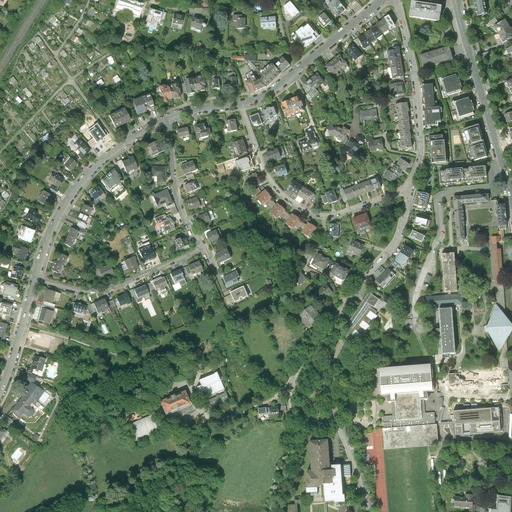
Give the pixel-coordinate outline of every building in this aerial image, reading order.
[(127,0),(120,0),(120,1),(119,1),(117,7),(120,8),(120,7),(131,11),(133,4),(127,2),(127,0)] [(334,0),(327,6),(337,18),(346,11),(338,1),(336,3),(334,0)] [(487,14),(484,0),(473,0),(477,16),(487,14)] [(299,12),(291,1),(284,7),(285,8),(283,9),(285,16),(291,15),(293,17),(299,12)] [(134,3),(133,4),(131,11),(137,13),(136,16),(140,17),(144,7),(134,3)] [(442,7),(412,3),(410,18),(440,22),(442,7)] [(163,13),(150,9),(146,22),(150,23),(152,17),(156,19),(153,29),(158,30),(163,13)] [(331,22),(324,13),(316,20),(323,29),(331,22)] [(183,16),(173,15),(172,23),(182,25),(183,16)] [(240,15),(233,15),(233,21),(237,21),(237,29),(245,29),(245,18),(240,19),(240,15)] [(382,19),(383,20),(388,29),(394,26),(389,16),(382,19)] [(276,27),(275,17),(261,18),(261,28),(276,27)] [(202,26),(205,27),(205,26),(206,26),(206,25),(206,24),(205,24),(202,23),(203,20),(193,18),(191,26),(197,28),(196,29),(200,30),(202,26)] [(499,24),(495,19),(490,22),(494,27),(499,24)] [(376,24),(377,25),(382,34),(389,30),(388,29),(383,20),(376,24)] [(511,28),(506,20),(499,24),(494,27),(498,35),(511,28)] [(450,42),(444,23),(438,25),(444,44),(450,42)] [(308,24),(290,39),(301,51),(319,36),(308,24)] [(38,30),(41,34),(47,28),(44,25),(38,30)] [(371,29),(371,30),(376,39),(383,35),(382,34),(377,25),(371,29)] [(511,37),(511,30),(511,28),(498,35),(503,43),(511,37)] [(365,34),(365,35),(371,44),(377,40),(376,39),(371,30),(365,34)] [(70,39),(75,43),(78,38),(73,35),(70,39)] [(371,45),(371,44),(365,35),(359,39),(362,45),(365,49),(371,45)] [(33,39),(39,47),(43,44),(38,36),(33,39)] [(359,39),(354,41),(358,47),(362,45),(359,39)] [(352,46),(346,51),(355,61),(361,56),(352,46)] [(449,46),(420,55),(424,69),(454,59),(449,46)] [(394,50),(388,51),(389,59),(401,57),(399,47),(398,47),(394,47),(394,50)] [(489,52),(481,55),(483,61),(490,56),(489,52)] [(340,55),(333,61),(340,70),(347,64),(340,55)] [(402,65),(401,57),(389,59),(391,67),(402,65)] [(283,58),(274,67),(281,74),(290,66),(283,58)] [(333,76),(340,70),(333,61),(325,67),(333,76)] [(262,79),(266,87),(266,88),(281,74),(274,67),(272,65),(260,75),(262,79)] [(237,85),(236,77),(235,73),(232,73),(232,70),(228,71),(228,73),(229,86),(237,85)] [(318,73),(311,79),(317,87),(320,85),(324,82),(318,73)] [(457,75),(441,80),(446,96),(461,92),(460,88),(462,88),(459,78),(458,79),(457,75)] [(198,79),(194,80),(196,92),(200,91),(200,92),(205,91),(204,86),(205,85),(204,81),(203,81),(202,77),(197,78),(198,79)] [(186,82),(184,82),(185,84),(187,93),(187,94),(188,94),(188,95),(194,94),(194,92),(196,92),(194,80),(191,81),(191,79),(186,80),(186,82)] [(211,80),(212,89),(220,88),(219,79),(211,80)] [(251,84),(255,92),(266,87),(262,79),(253,83),(251,84)] [(315,89),(317,87),(311,79),(304,85),(310,93),(315,89)] [(245,82),(250,94),(255,92),(251,84),(253,83),(252,80),(245,82)] [(325,81),(324,82),(320,85),(323,89),(326,90),(328,87),(327,83),(325,81)] [(405,94),(403,82),(398,83),(390,85),(392,96),(405,94)] [(178,85),(169,87),(172,99),(175,98),(175,99),(181,98),(178,85)] [(433,85),(424,85),(424,94),(423,95),(423,98),(425,98),(425,108),(434,108),(433,85)] [(165,86),(159,87),(161,93),(159,93),(161,100),(162,99),(163,103),(168,101),(168,100),(172,99),(169,87),(165,88),(165,86)] [(22,90),(28,98),(32,95),(26,87),(22,90)] [(318,92),(315,89),(310,93),(308,95),(311,98),(318,92)] [(64,106),(72,99),(68,94),(60,101),(64,106)] [(150,95),(141,98),(145,111),(154,108),(150,95)] [(17,101),(14,103),(16,106),(22,101),(18,96),(15,98),(17,101)] [(298,97),(290,101),(295,114),(304,111),(302,106),(303,106),(301,102),(300,102),(298,97)] [(141,98),(132,101),(137,115),(146,112),(145,111),(141,98)] [(469,98),(454,103),(459,119),(474,115),(473,111),(474,111),(471,101),(470,102),(469,98)] [(287,118),(295,114),(290,101),(282,104),(284,109),(282,109),(284,114),(286,114),(287,118)] [(409,111),(407,102),(396,105),(397,113),(408,111),(409,111)] [(264,111),(265,116),(267,120),(277,116),(274,107),(264,111)] [(439,108),(434,108),(425,108),(426,112),(425,112),(425,116),(426,116),(427,125),(436,125),(435,122),(440,121),(439,108)] [(124,109),(117,112),(123,124),(130,121),(124,109)] [(377,109),(359,112),(361,126),(365,126),(364,120),(378,118),(377,109)] [(409,120),(408,111),(397,113),(399,122),(409,120)] [(115,128),(123,124),(117,112),(109,116),(115,128)] [(258,114),(250,117),(252,124),(256,123),(257,126),(262,124),(261,124),(259,118),(258,114)] [(236,120),(226,122),(228,130),(225,130),(226,133),(238,130),(236,120)] [(410,129),(409,120),(399,122),(398,123),(400,131),(410,129)] [(292,128),(289,121),(284,123),(287,130),(292,128)] [(478,123),(463,128),(467,141),(469,141),(470,144),(482,140),(482,138),(482,135),(478,123)] [(204,124),(195,126),(196,133),(197,139),(211,136),(210,129),(205,130),(204,124)] [(342,130),(338,128),(333,129),(333,125),(326,127),(327,130),(328,129),(330,137),(334,136),(342,141),(345,137),(349,131),(344,127),(342,130)] [(100,130),(98,127),(94,131),(90,135),(97,144),(105,138),(100,131),(100,130)] [(190,135),(188,128),(177,131),(179,138),(190,135)] [(306,140),(298,143),(301,152),(317,147),(318,145),(315,139),(317,138),(315,134),(313,129),(305,132),(308,140),(306,141),(306,140)] [(411,138),(410,129),(400,131),(399,132),(401,141),(410,139),(411,138)] [(437,136),(430,136),(431,147),(431,152),(432,158),(432,162),(447,160),(444,135),(437,136)] [(366,139),(366,140),(367,143),(369,142),(371,152),(384,149),(382,139),(373,141),(372,138),(366,139)] [(350,139),(346,146),(339,148),(341,156),(347,155),(353,158),(361,146),(359,144),(357,143),(350,139)] [(412,147),(410,139),(401,141),(400,141),(402,149),(412,147)] [(159,140),(146,146),(148,150),(150,149),(153,156),(163,151),(159,140)] [(243,140),(233,144),(234,147),(236,147),(238,153),(247,150),(243,140)] [(470,144),(468,144),(472,158),(474,157),(475,161),(487,157),(486,155),(487,155),(486,151),(483,140),(482,140),(470,144)] [(85,146),(83,144),(77,149),(81,153),(78,156),(81,159),(90,151),(85,146)] [(277,149),(266,153),(269,162),(280,158),(277,149)] [(253,167),(250,156),(236,161),(240,171),(243,170),(244,170),(253,167)] [(122,163),(124,167),(126,173),(134,170),(134,171),(138,169),(132,157),(128,159),(129,160),(122,163)] [(70,171),(77,164),(71,158),(64,166),(70,171)] [(405,162),(401,159),(396,166),(403,171),(405,172),(409,165),(405,162)] [(197,170),(193,161),(188,163),(182,165),(181,166),(184,175),(197,170)] [(284,165),(275,168),(278,177),(287,174),(284,165)] [(398,177),(403,171),(396,166),(394,165),(390,172),(397,176),(398,177)] [(166,183),(165,167),(150,166),(150,176),(157,176),(157,183),(166,183)] [(469,169),(463,169),(464,179),(463,179),(463,182),(479,181),(479,178),(487,177),(486,166),(469,168),(469,169)] [(446,171),(439,172),(440,184),(456,183),(456,180),(463,179),(464,179),(463,169),(463,168),(446,170),(446,171)] [(120,176),(114,169),(109,173),(112,176),(108,179),(106,176),(101,180),(106,187),(105,187),(107,190),(108,189),(110,192),(120,183),(122,182),(120,179),(121,178),(119,176),(120,176)] [(392,183),(397,176),(390,172),(388,170),(383,177),(392,183)] [(63,179),(54,172),(48,180),(58,187),(63,179)] [(252,181),(255,187),(257,186),(261,183),(255,173),(250,176),(246,178),(245,178),(248,183),(252,181)] [(377,178),(370,181),(373,190),(381,188),(377,178)] [(297,196),(303,187),(300,185),(294,182),(292,180),(289,185),(291,186),(289,190),(297,196)] [(365,193),(373,190),(370,181),(362,184),(365,193)] [(189,184),(184,186),(187,193),(197,189),(194,184),(194,182),(189,184)] [(126,191),(120,183),(110,192),(116,199),(126,191)] [(356,197),(365,193),(362,184),(353,187),(356,197)] [(103,193),(98,187),(90,193),(94,198),(95,200),(96,199),(103,193)] [(310,198),(313,194),(303,187),(297,196),(306,201),(308,197),(310,198)] [(347,200),(356,197),(353,187),(343,191),(347,200)] [(262,193),(259,188),(253,191),(257,197),(262,193)] [(173,203),(167,190),(164,191),(154,195),(158,206),(166,203),(167,206),(173,204),(173,203)] [(257,197),(256,197),(262,205),(265,203),(271,198),(265,190),(262,193),(257,197)] [(324,204),(328,202),(329,204),(338,201),(334,190),(325,193),(326,195),(322,196),(324,204)] [(47,193),(43,191),(37,201),(46,206),(52,197),(47,193)] [(428,195),(417,192),(414,204),(425,207),(428,195)] [(317,196),(313,194),(310,198),(309,201),(313,204),(317,196)] [(454,197),(455,212),(463,211),(462,204),(464,204),(482,202),(489,202),(489,195),(478,196),(454,197)] [(201,208),(205,207),(201,196),(197,197),(201,206),(201,208)] [(191,199),(186,201),(189,210),(201,206),(197,197),(196,198),(191,199)] [(276,205),(274,202),(268,206),(271,211),(276,205)] [(277,219),(279,216),(284,210),(277,204),(276,205),(271,211),(269,213),(277,219)] [(84,205),(80,212),(88,216),(92,209),(84,205)] [(506,205),(498,205),(499,227),(507,226),(506,205)] [(178,213),(175,206),(169,208),(171,213),(172,215),(178,213)] [(39,214),(29,209),(25,218),(31,223),(37,226),(42,218),(38,216),(39,214)] [(283,219),(287,213),(284,210),(279,216),(283,219)] [(456,227),(457,227),(464,226),(465,226),(463,211),(455,212),(456,227)] [(84,224),(88,216),(80,212),(76,220),(78,220),(84,223),(84,224)] [(164,214),(154,218),(157,224),(159,223),(173,217),(172,215),(171,213),(166,216),(165,215),(165,214),(164,214)] [(207,213),(198,217),(202,224),(210,221),(207,213)] [(372,227),(366,213),(352,218),(357,232),(372,227)] [(300,219),(292,214),(291,216),(287,221),(285,223),(293,229),(295,226),(299,220),(300,219)] [(428,219),(416,216),(414,223),(426,226),(428,219)] [(163,228),(165,234),(178,229),(173,217),(159,223),(161,228),(163,228)] [(316,228),(308,222),(306,224),(303,231),(302,232),(310,238),(312,234),(316,228)] [(339,236),(339,224),(330,224),(330,236),(339,236)] [(464,228),(464,226),(457,227),(458,242),(461,241),(465,241),(464,228)] [(30,243),(35,231),(25,227),(20,239),(30,243)] [(71,228),(68,236),(74,239),(76,240),(77,237),(76,237),(78,232),(71,228)] [(216,230),(206,235),(210,243),(220,239),(216,230)] [(425,237),(412,231),(409,237),(422,243),(425,237)] [(70,247),(74,239),(68,236),(63,244),(66,245),(70,247)] [(179,238),(175,241),(177,246),(182,244),(183,246),(188,244),(185,237),(180,240),(179,238)] [(360,255),(364,245),(352,240),(348,250),(360,255)] [(29,250),(13,245),(12,250),(18,252),(16,258),(25,261),(29,250)] [(405,245),(400,253),(410,259),(415,252),(405,245)] [(150,246),(139,251),(143,260),(142,261),(144,265),(153,261),(153,260),(156,259),(154,254),(150,246)] [(494,250),(496,286),(503,286),(503,283),(501,252),(500,249),(498,249),(494,250)] [(227,250),(216,255),(220,263),(231,258),(227,250)] [(332,260),(318,252),(312,264),(326,271),(332,260)] [(405,268),(410,259),(400,253),(394,261),(405,268)] [(454,253),(442,254),(445,293),(457,292),(456,273),(454,253)] [(60,254),(56,263),(59,265),(62,267),(63,267),(68,258),(60,254)] [(305,262),(298,255),(291,261),(298,268),(305,262)] [(136,260),(135,257),(134,257),(124,261),(129,272),(139,268),(137,265),(135,261),(136,260)] [(199,261),(188,266),(191,273),(192,275),(203,270),(199,261)] [(55,262),(51,270),(58,274),(62,267),(59,265),(56,263),(55,262)] [(350,270),(336,262),(331,272),(334,276),(344,281),(350,270)] [(23,268),(20,267),(13,265),(13,267),(10,277),(21,280),(22,276),(21,276),(23,268)] [(114,274),(110,265),(98,269),(102,279),(114,274)] [(181,269),(184,276),(191,273),(188,266),(181,269)] [(374,274),(378,278),(381,275),(385,271),(381,267),(374,274)] [(102,279),(98,269),(96,268),(93,273),(101,277),(102,279)] [(395,275),(389,270),(387,268),(385,271),(381,275),(389,282),(395,275)] [(180,270),(170,274),(174,282),(184,278),(180,270)] [(223,277),(228,287),(239,282),(237,278),(240,277),(237,271),(235,272),(227,276),(223,277)] [(307,279),(301,272),(290,281),(293,285),(297,282),(299,285),(307,279)] [(378,278),(375,281),(378,284),(383,288),(389,282),(381,275),(378,278)] [(167,285),(164,277),(162,278),(161,277),(150,281),(151,283),(151,284),(153,283),(155,289),(156,290),(158,289),(160,293),(166,291),(164,287),(167,285)] [(18,286),(7,282),(3,295),(7,296),(13,298),(14,299),(18,286)] [(335,292),(329,284),(320,290),(325,297),(331,293),(332,295),(335,292)] [(134,290),(138,298),(143,296),(145,300),(150,298),(149,295),(144,285),(134,290)] [(244,286),(230,293),(231,295),(235,302),(235,303),(248,296),(244,286)] [(496,286),(498,307),(505,316),(503,286),(496,286)] [(61,293),(47,289),(44,301),(52,303),(53,297),(59,299),(61,293)] [(380,299),(369,292),(348,323),(353,328),(347,334),(354,340),(356,338),(357,340),(363,336),(360,333),(364,329),(365,331),(370,326),(368,324),(371,319),(372,321),(378,316),(375,314),(377,312),(370,307),(372,306),(374,307),(380,299)] [(125,295),(117,298),(120,307),(127,304),(128,305),(132,303),(128,293),(124,294),(125,295)] [(235,302),(231,295),(224,298),(228,306),(235,302)] [(462,295),(425,297),(426,308),(463,305),(463,300),(462,295)] [(104,299),(93,304),(97,313),(108,308),(106,303),(104,299)] [(113,300),(106,303),(108,308),(109,308),(110,309),(116,306),(113,300)] [(8,305),(3,303),(0,313),(9,316),(12,306),(8,305)] [(86,306),(74,303),(72,309),(72,311),(84,315),(85,312),(86,306)] [(498,307),(496,305),(487,325),(486,325),(486,329),(486,332),(488,332),(499,352),(506,341),(511,331),(511,323),(511,324),(505,316),(498,307)] [(293,312),(298,318),(305,312),(303,309),(301,306),(293,312)] [(298,318),(307,328),(320,317),(311,306),(305,312),(298,318)] [(53,311),(42,308),(39,319),(44,321),(50,323),(53,311)] [(453,332),(452,308),(439,309),(441,332),(443,356),(455,355),(453,332)] [(91,314),(85,312),(84,315),(85,315),(83,321),(89,322),(91,314)] [(53,339),(37,335),(34,348),(50,352),(53,339)] [(506,341),(499,352),(500,359),(501,367),(508,367),(506,341)] [(46,359),(34,356),(31,369),(33,369),(42,372),(46,359)] [(432,366),(432,365),(379,369),(381,390),(381,395),(388,395),(395,394),(419,393),(427,393),(434,392),(434,386),(434,385),(433,382),(432,366)] [(500,370),(448,373),(449,389),(501,386),(500,370)] [(218,373),(199,380),(206,396),(224,388),(218,373)] [(36,377),(29,374),(27,380),(34,382),(36,377)] [(45,390),(32,383),(19,401),(10,411),(18,418),(24,413),(27,415),(29,415),(32,412),(32,409),(31,408),(45,390)] [(189,404),(184,391),(160,401),(165,414),(189,404)] [(229,400),(226,393),(207,400),(210,408),(229,400)] [(419,393),(395,394),(396,402),(397,421),(422,419),(422,414),(420,400),(419,393)] [(397,421),(396,402),(391,402),(392,416),(383,417),(384,425),(384,428),(435,425),(435,418),(434,412),(425,413),(424,400),(420,400),(422,414),(422,419),(397,421)] [(286,412),(286,406),(258,409),(259,416),(286,412)] [(454,411),(456,436),(501,431),(499,407),(454,411)] [(12,420),(5,416),(1,420),(9,426),(12,420)] [(129,424),(136,441),(158,433),(151,416),(129,424)] [(437,425),(435,425),(384,428),(382,429),(384,450),(428,446),(438,445),(437,425)] [(331,439),(313,440),(314,469),(310,470),(310,478),(309,478),(310,490),(320,489),(320,486),(322,486),(324,485),(324,484),(328,484),(329,500),(338,500),(338,502),(347,501),(347,495),(345,495),(344,478),(343,464),(343,463),(335,464),(336,469),(333,470),(331,439)] [(353,464),(343,464),(344,478),(349,477),(349,481),(349,482),(350,483),(351,483),(352,483),(353,483),(353,482),(354,481),(354,480),(353,464)] [(467,498),(457,497),(456,506),(472,508),(471,511),(477,511),(478,504),(474,504),(475,495),(468,494),(467,498)] [(489,509),(489,511),(510,511),(511,497),(498,495),(497,508),(493,507),(493,509),(489,509)] [(302,499),(300,500),(300,499),(298,499),(298,503),(291,504),(291,511),(300,511),(300,503),(302,502),(303,502),(304,502),(305,501),(304,500),(303,499),(302,499)]
